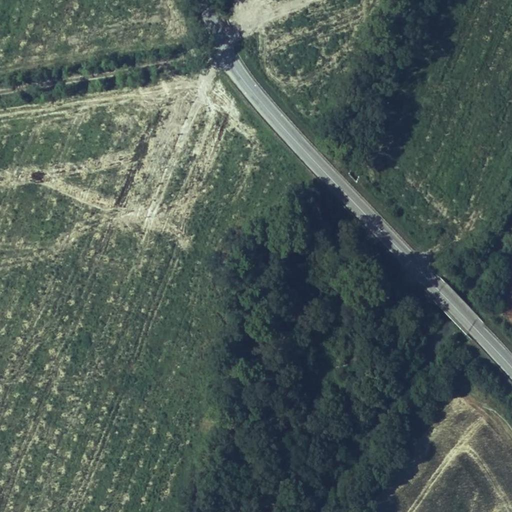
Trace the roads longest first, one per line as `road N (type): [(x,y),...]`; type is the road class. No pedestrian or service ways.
road 1 (tertiary): [(209,0),(235,60),(264,99),(511,366)]
road 2 (track): [(422,271),(392,328),(355,360),(313,380),(268,511)]
road 3 (track): [(0,92),(232,53)]
